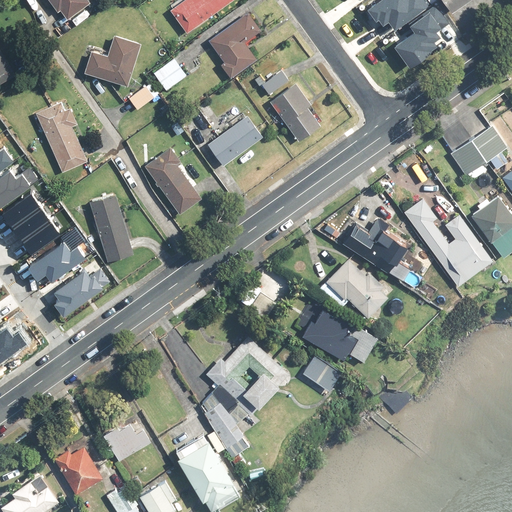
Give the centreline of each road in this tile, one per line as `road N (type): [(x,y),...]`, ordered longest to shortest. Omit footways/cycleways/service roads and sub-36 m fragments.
road 1 (residential): [(71,359),(390,131)]
road 2 (residential): [(390,131),(295,0)]
road 3 (residential): [(390,131),(511,43)]
road 4 (residential): [(0,258),(71,359)]
